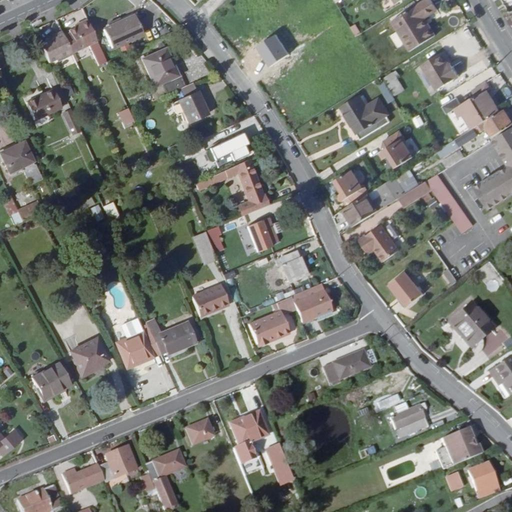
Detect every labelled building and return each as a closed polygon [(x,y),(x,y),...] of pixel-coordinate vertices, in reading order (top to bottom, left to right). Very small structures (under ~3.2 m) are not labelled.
[(386,0),(392,9),(406,0),(386,0)] [(430,2),(391,26),(409,56),(434,40),(424,23),(437,14),(430,2)] [(118,23),(105,28),(99,31),(108,49),(139,35),(131,17),(118,23)] [(104,25),(105,28),(118,23),(117,19),(104,25)] [(94,44),(83,20),(74,24),(75,26),(65,31),(66,33),(59,36),(69,56),(94,44)] [(355,24),(350,27),(354,36),(360,33),(355,24)] [(44,41),(36,45),(46,65),(53,62),(54,64),(69,57),(69,56),(59,36),(58,33),(50,36),(51,38),(44,41)] [(164,49),(138,61),(150,88),(158,85),(161,91),(177,84),(167,62),(170,61),(164,49)] [(435,56),(418,66),(433,92),(454,79),(448,68),(444,71),(435,56)] [(391,75),(382,80),(393,99),(401,93),(391,75)] [(388,96),(382,86),(377,89),(383,99),(388,96)] [(490,94),(485,87),(471,95),(475,102),(472,104),(485,125),(503,114),(501,111),(497,113),(492,104),(489,105),(484,97),(490,94)] [(195,92),(172,103),(176,112),(178,111),(185,125),(205,115),(195,92)] [(388,96),(383,99),(389,109),(394,106),(388,96)] [(24,107),(32,125),(59,114),(52,98),(36,105),(35,103),(24,107)] [(485,125),(472,104),(472,103),(460,110),(456,103),(442,111),(447,118),(454,114),(459,122),(463,120),(471,134),(485,125)] [(353,124),(348,127),(356,140),(383,124),(379,117),(371,122),(360,104),(345,113),(353,124)] [(122,127),(132,123),(126,108),(116,113),(122,127)] [(511,128),(511,126),(505,113),(503,114),(485,125),(471,134),(445,149),(450,158),(479,141),(478,138),(487,131),(493,140),(511,128)] [(416,128),(423,125),(419,115),(411,119),(416,128)] [(71,141),(79,137),(69,116),(61,120),(71,141)] [(511,131),(491,144),(507,170),(474,191),(488,213),(511,197),(511,131)] [(386,154),(376,160),(379,166),(387,162),(392,172),(409,162),(402,148),(403,147),(397,136),(381,145),(386,154)] [(239,138),(230,142),(224,144),(205,152),(210,162),(226,156),(230,164),(243,159),(240,150),(243,149),(239,138)] [(0,150),(0,159),(6,172),(29,162),(19,141),(0,150)] [(200,153),(196,143),(182,149),(186,159),(200,153)] [(323,164),(327,171),(339,163),(335,156),(323,164)] [(259,200),(246,163),(226,172),(227,176),(237,173),(249,204),(240,207),(244,216),(268,207),(265,197),(259,200)] [(373,190),(382,206),(418,185),(409,169),(373,190)] [(351,207),(367,197),(362,188),(359,190),(350,174),(333,184),(340,197),(334,201),(337,206),(347,200),(351,207)] [(472,228),(435,178),(424,184),(431,193),(454,225),(462,236),(472,228)] [(202,184),(205,190),(212,187),(209,181),(202,184)] [(194,195),(205,190),(202,184),(192,188),(194,195)] [(424,184),(396,202),(401,211),(431,193),(424,184)] [(5,215),(13,211),(6,195),(0,197),(0,204),(4,213),(5,215)] [(340,213),(349,230),(377,213),(367,197),(351,207),(340,213)] [(107,222),(117,218),(111,203),(101,207),(107,222)] [(0,229),(18,222),(13,211),(5,215),(4,213),(0,214),(0,229)] [(267,220),(244,229),(248,238),(263,232),(269,247),(277,244),(267,220)] [(212,228),(200,233),(201,234),(204,243),(208,241),(207,239),(216,236),(212,228)] [(378,229),(357,243),(366,256),(372,251),(382,264),(396,254),(378,229)] [(204,243),(201,234),(188,239),(200,267),(212,262),(204,243)] [(295,253),(279,260),(282,267),(281,267),(288,284),(305,277),(298,260),(297,260),(295,253)] [(233,271),(219,277),(226,292),(232,290),(239,287),(233,271)] [(444,274),(454,287),(457,284),(448,271),(444,274)] [(406,272),(389,286),(407,308),(424,295),(406,272)] [(196,319),(209,313),(208,312),(224,304),(216,286),(188,299),(196,319)] [(226,292),(237,318),(243,316),(232,290),(226,292)] [(300,324),(314,318),(316,322),(321,320),(320,316),(330,312),(323,293),(292,305),(300,324)] [(293,309),(289,298),(273,304),(277,313),(245,327),(255,349),(265,344),(264,341),(286,332),(279,315),(293,309)] [(208,312),(209,313),(225,306),(224,304),(208,312)] [(471,306),(449,326),(471,350),(492,331),(471,306)] [(120,337),(135,330),(132,322),(117,329),(120,337)] [(192,342),(184,324),(149,339),(157,357),(164,354),(165,356),(180,350),(180,347),(192,342)] [(149,339),(143,327),(138,329),(143,341),(149,339)] [(143,341),(138,329),(135,330),(120,337),(123,342),(112,346),(123,371),(157,357),(149,339),(143,341)] [(287,335),(286,332),(264,341),(265,344),(287,335)] [(91,339),(66,353),(77,375),(103,361),(91,339)] [(358,351),(318,367),(325,384),(365,369),(358,351)] [(511,360),(510,357),(488,372),(498,387),(501,385),(509,397),(511,394),(511,360)] [(54,364),(27,379),(40,400),(66,385),(54,364)] [(390,408),(393,415),(404,411),(401,404),(390,408)] [(404,411),(393,415),(386,418),(394,439),(421,428),(413,407),(404,411)] [(247,420),(227,428),(235,447),(264,436),(254,413),(246,416),(247,420)] [(226,424),(227,428),(247,420),(246,416),(226,424)] [(203,420),(182,428),(189,445),(210,436),(203,420)] [(434,451),(441,469),(479,454),(476,444),(472,446),(470,440),(471,439),(467,428),(440,439),(443,447),(434,451)] [(0,453),(17,439),(9,429),(0,436),(0,453)] [(284,466),(275,444),(262,450),(272,472),(284,466)] [(103,463),(94,467),(100,480),(101,481),(132,468),(122,446),(100,456),(103,463)] [(175,450),(141,464),(145,474),(135,478),(141,492),(151,488),(161,511),(174,507),(160,476),(182,467),(175,450)] [(466,470),(477,498),(497,491),(486,462),(466,470)] [(100,480),(94,467),(94,465),(72,474),(66,477),(64,472),(58,475),(66,494),(100,480)] [(456,473),(445,477),(450,491),(462,487),(456,473)] [(38,511),(46,509),(47,511),(57,507),(47,485),(12,500),(16,511),(38,511)]
